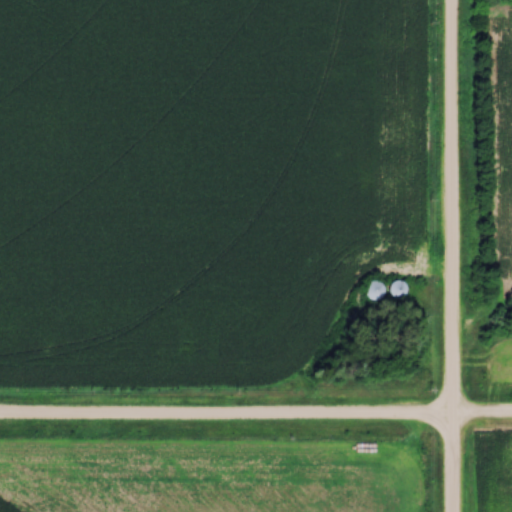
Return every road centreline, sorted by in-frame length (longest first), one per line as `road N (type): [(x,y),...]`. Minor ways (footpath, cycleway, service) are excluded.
road 1 (residential): [(454,419),(0,417)]
road 2 (track): [(454,419),(453,0)]
